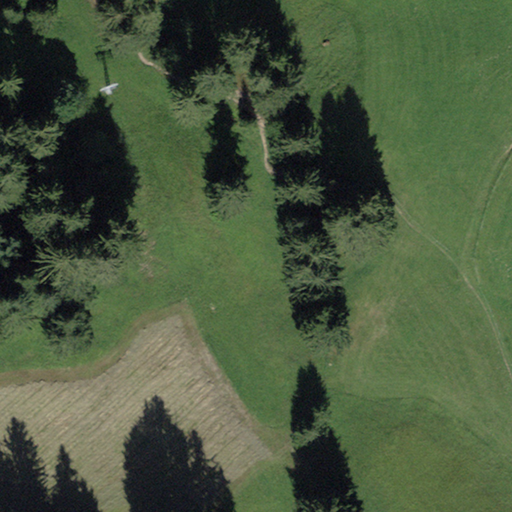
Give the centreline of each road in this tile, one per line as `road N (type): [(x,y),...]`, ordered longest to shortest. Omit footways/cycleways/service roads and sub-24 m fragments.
road 1 (track): [(464,276),(480,349),(511,428)]
road 2 (track): [(511,144),(491,171),(464,276)]
